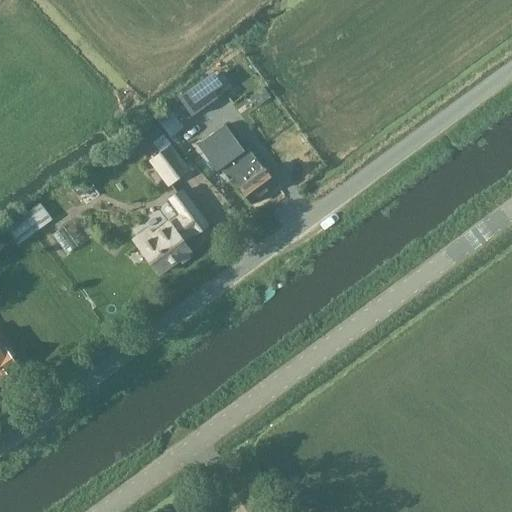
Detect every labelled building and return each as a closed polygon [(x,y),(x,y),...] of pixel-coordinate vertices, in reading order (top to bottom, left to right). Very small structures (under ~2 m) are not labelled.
[(203,78),(177,97),(192,117),(217,98),(213,91),(203,78)] [(241,152),(243,151),(224,125),(197,145),(216,171),(220,168),(228,178),(231,176),(252,205),(276,187),(256,159),(250,163),(241,152)] [(149,161),(167,186),(188,170),(169,146),(149,161)] [(86,177),(71,187),(78,197),(92,186),(90,183),(86,177)] [(181,241),(193,231),(195,234),(205,226),(179,190),(168,199),(179,215),(169,223),(169,221),(153,233),(148,228),(133,240),(158,272),(187,250),(181,241)] [(38,203),(20,216),(21,217),(4,230),(15,244),(33,232),(34,233),(56,215),(47,203),(41,207),(38,203)] [(57,236),(72,238),(73,226),(59,224),(57,236)] [(0,381),(17,368),(2,347),(6,344),(0,336),(0,381)]
